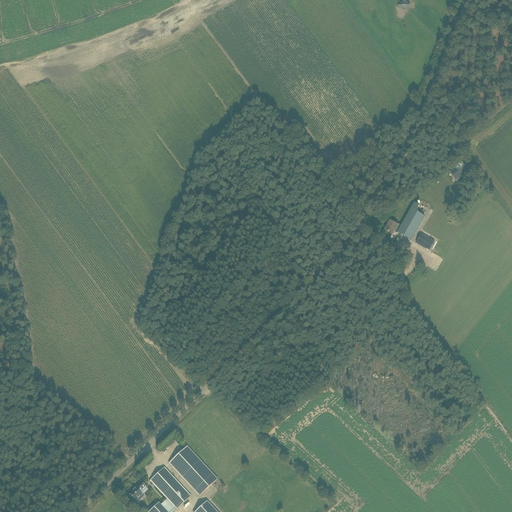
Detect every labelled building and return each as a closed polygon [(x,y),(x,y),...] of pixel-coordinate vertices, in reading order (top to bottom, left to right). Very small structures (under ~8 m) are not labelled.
[(403,0),(402,0),(397,7),(404,13),(411,6),(403,0)] [(450,174),(455,181),(469,171),(463,164),(450,174)] [(398,231),(397,233),(411,241),(424,217),(411,209),(402,226),(398,224),(397,226),(391,222),(385,231),(388,232),(388,233),(393,236),(396,230),(398,231)] [(421,235),(416,244),(429,251),(434,242),(421,235)] [(169,464),(199,496),(217,479),(187,447),(169,464)] [(150,481),(176,510),(191,496),(164,468),(150,481)] [(142,490),(145,487),(140,482),(133,489),(134,490),(129,494),(130,495),(129,496),(132,500),(133,499),(135,501),(142,495),(139,492),(141,490),(142,490)] [(195,511),(216,511),(207,501),(195,511)]
